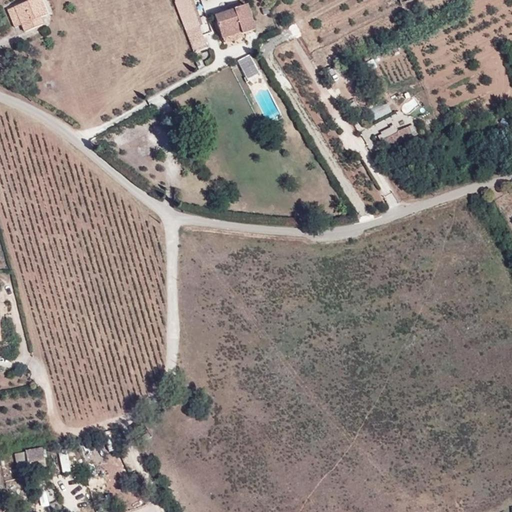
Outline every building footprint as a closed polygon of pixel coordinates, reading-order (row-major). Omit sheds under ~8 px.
[(40,0),(32,0),(15,7),(23,26),(26,33),(43,25),(40,18),(47,15),(40,0)] [(208,48),(189,0),(175,0),(196,54),(208,48)] [(232,11),(225,13),(228,23),(218,26),(223,39),(242,33),(243,34),(256,30),(248,5),(241,8),(232,11)] [(23,26),(15,7),(8,10),(16,28),(23,26)] [(228,23),(225,13),(215,16),(218,26),(228,23)] [(242,33),(223,39),(225,45),(244,38),(243,34),(242,33)] [(260,76),(253,62),(242,68),(250,82),(260,76)] [(376,119),(393,112),(388,101),(371,109),(376,119)] [(388,148),(411,138),(406,128),(397,132),(394,124),(389,126),(390,128),(381,132),(388,148)] [(132,431),(142,445),(151,439),(143,424),(132,431)] [(42,447),(26,450),(29,463),(44,459),(42,447)] [(65,471),(63,452),(54,453),(56,473),(65,471)]
